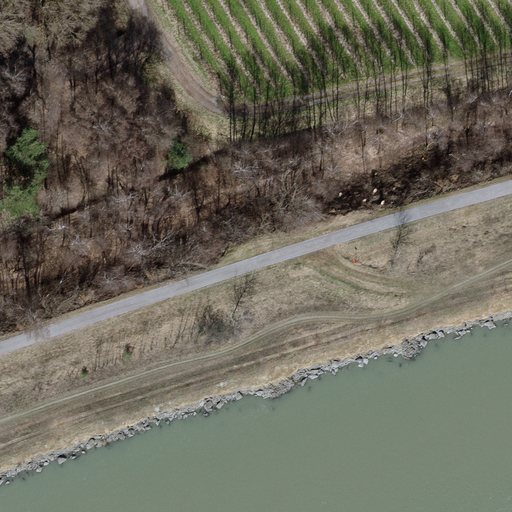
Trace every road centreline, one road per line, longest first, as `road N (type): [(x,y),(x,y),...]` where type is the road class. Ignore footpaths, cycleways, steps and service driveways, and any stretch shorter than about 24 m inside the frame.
road 1 (track): [(511,53),(272,107),(233,110),(192,93)]
road 2 (track): [(0,105),(83,79),(152,27)]
